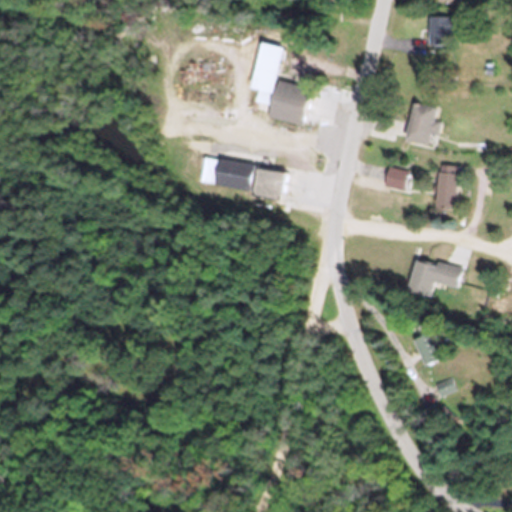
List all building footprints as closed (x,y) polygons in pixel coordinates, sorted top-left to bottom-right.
[(460,0),(436,0),(437,11),(461,11),(460,0)] [(453,24),(428,24),(428,51),(453,51),(453,24)] [(249,96),(256,97),(254,109),(267,112),(265,124),(299,131),(305,98),(273,92),(281,54),(258,50),(249,96)] [(403,146),(428,152),(431,141),(436,143),(440,129),(433,127),(436,115),(413,109),(403,146)] [(199,191),(281,205),(285,178),(203,165),(199,191)] [(434,216),(453,216),(453,179),(434,179),(434,216)] [(428,304),(431,290),(455,295),(459,276),(413,265),(406,299),(428,304)]
